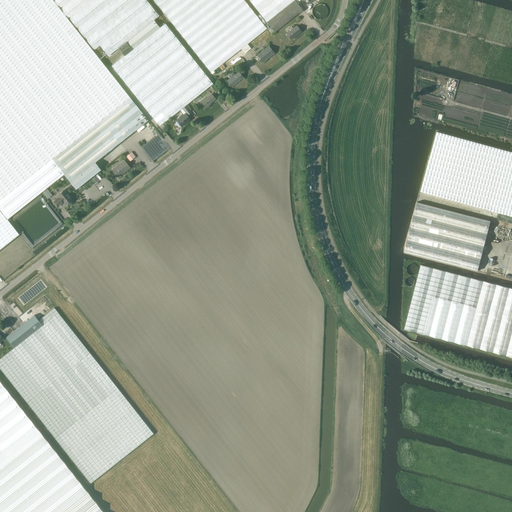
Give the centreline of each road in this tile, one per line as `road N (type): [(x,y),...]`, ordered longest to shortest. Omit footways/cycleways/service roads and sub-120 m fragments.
road 1 (tertiary): [(0,294),(332,29),(344,0)]
road 2 (primary): [(511,392),(412,355),(345,287),(315,212),(311,161),(335,67)]
